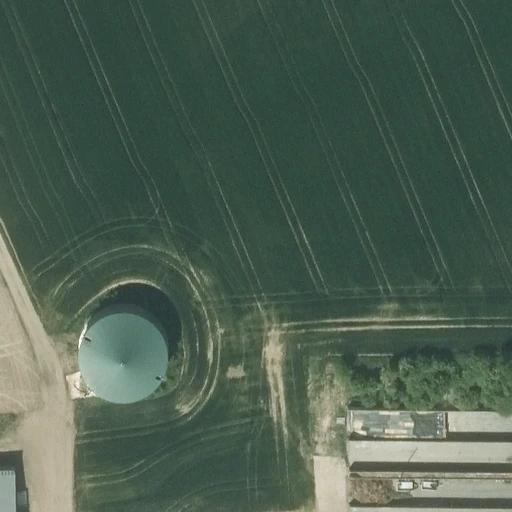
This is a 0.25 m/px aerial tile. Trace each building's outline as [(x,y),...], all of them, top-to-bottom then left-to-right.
[(91,379),(100,386),(110,391),(121,393),(132,393),(142,389),(152,383),(160,375),(165,365),(168,355),(168,343),(165,333),(160,323),(152,315),(143,309),(132,305),(121,304),(110,307),(100,311),(91,318),(84,327),(80,338),(79,349),(80,360),(84,370),(91,379)] [(460,390),(447,382),(439,395),(452,403),(460,390)] [(511,406),(350,406),(350,435),(511,435),(511,406)] [(15,511),(14,467),(0,467),(0,511),(15,511)] [(511,471),(411,472),(411,503),(511,502),(511,471)]
